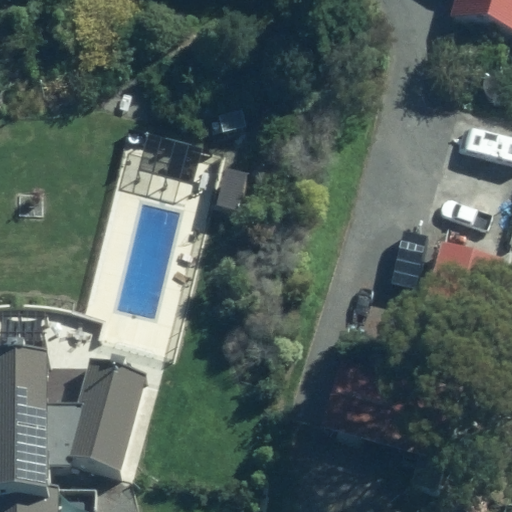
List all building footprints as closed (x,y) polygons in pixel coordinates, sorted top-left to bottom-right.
[(511,0),(452,0),(445,29),(511,46),(511,0)] [(509,263),(445,248),(425,336),(489,351),(509,263)] [(470,398),(343,367),(322,449),(421,474),(416,497),(444,503),(470,398)] [(147,386),(94,375),(74,475),(127,485),(147,386)] [(0,511),(67,511),(67,377),(0,377),(0,511)]
